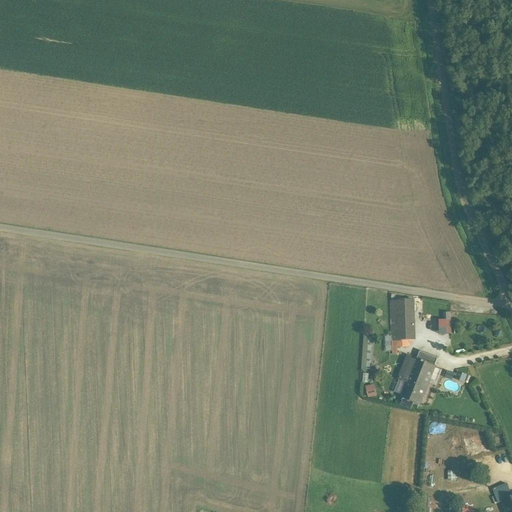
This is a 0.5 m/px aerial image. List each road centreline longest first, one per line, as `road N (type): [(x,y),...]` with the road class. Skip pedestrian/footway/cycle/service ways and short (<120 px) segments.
road 1 (track): [(511,303),(0,228)]
road 2 (track): [(433,0),(459,155),(511,295)]
